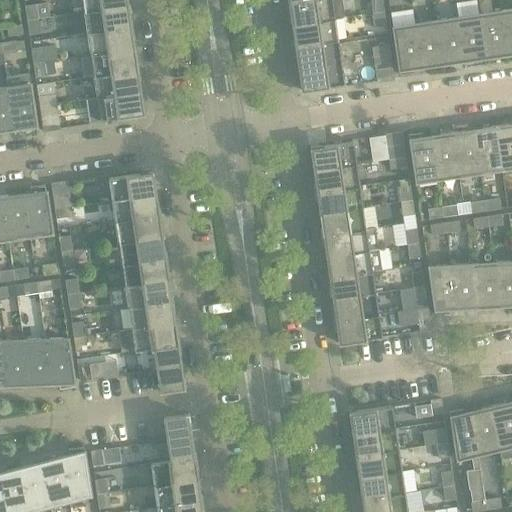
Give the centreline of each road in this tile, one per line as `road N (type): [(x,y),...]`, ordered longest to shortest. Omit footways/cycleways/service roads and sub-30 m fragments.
road 1 (tertiary): [(283,511),(231,149)]
road 2 (residential): [(327,388),(290,139)]
road 3 (residential): [(207,397),(169,160)]
road 4 (residential): [(290,139),(511,100)]
road 5 (residential): [(0,428),(207,397)]
road 6 (residential): [(327,388),(511,358)]
road 7 (residential): [(0,174),(169,160)]
road 8 (residential): [(169,160),(149,0)]
road 9 (tertiary): [(231,149),(206,0)]
road 10 (residential): [(290,139),(268,0)]
road 11 (residential): [(344,511),(327,388)]
